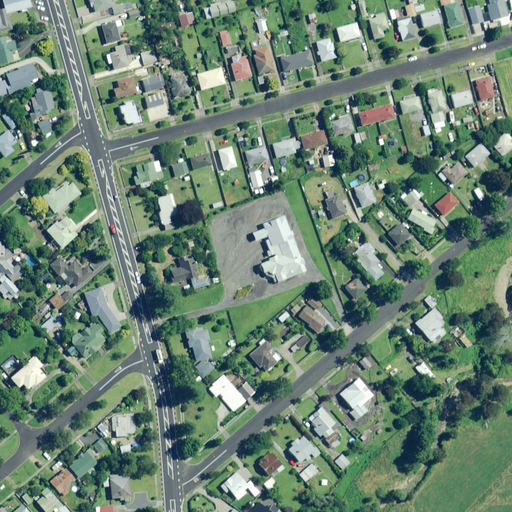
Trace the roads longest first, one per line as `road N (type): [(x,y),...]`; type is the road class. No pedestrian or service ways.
road 1 (residential): [(173,484),(196,476),(511,201)]
road 2 (residential): [(100,153),(511,38)]
road 3 (primary): [(100,153),(153,358)]
road 4 (residential): [(33,444),(121,370),(153,358)]
road 5 (primary): [(55,0),(89,130)]
road 6 (primary): [(153,358),(173,484)]
